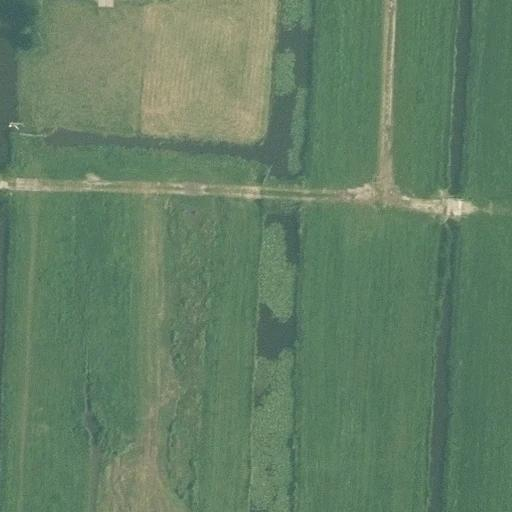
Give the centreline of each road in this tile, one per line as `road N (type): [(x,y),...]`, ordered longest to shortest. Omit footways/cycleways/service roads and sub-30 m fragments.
road 1 (track): [(313,198),(511,210)]
road 2 (track): [(390,0),(380,198)]
